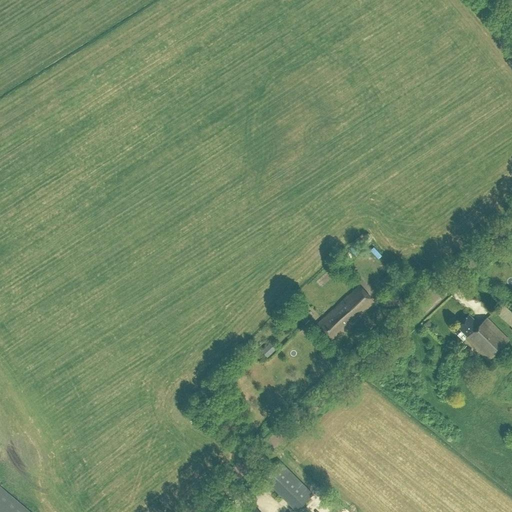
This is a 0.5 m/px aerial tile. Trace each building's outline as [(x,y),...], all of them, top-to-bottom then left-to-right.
[(502,8),(504,16),(511,14),(511,13),(511,6),(502,8)] [(390,272),(382,279),(387,285),(395,277),(390,272)] [(351,323),(357,318),(356,316),(372,300),(357,285),(315,325),(330,340),(338,333),(339,335),(346,329),(343,326),(348,320),(351,323)] [(511,311),(501,302),(493,310),(511,326),(511,311)] [(295,313),(305,324),(309,319),(299,309),(295,313)] [(469,314),(456,326),(460,331),(456,335),(462,341),(464,338),(487,361),(508,339),(486,317),(478,324),(469,314)] [(262,477),(297,510),(313,492),(278,460),(262,477)] [(30,511),(0,486),(0,511),(30,511)] [(276,511),(286,511),(288,511),(266,491),(261,498),(276,511)]
